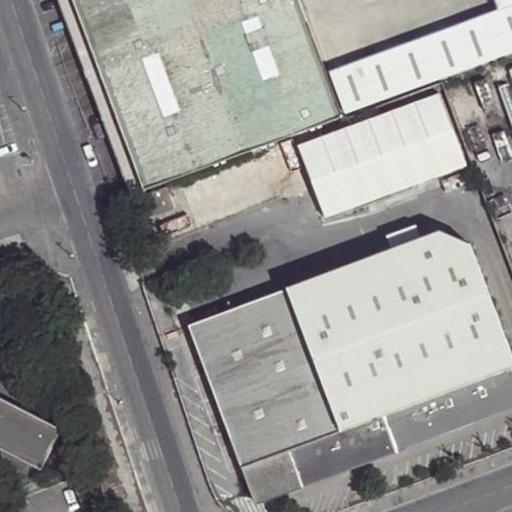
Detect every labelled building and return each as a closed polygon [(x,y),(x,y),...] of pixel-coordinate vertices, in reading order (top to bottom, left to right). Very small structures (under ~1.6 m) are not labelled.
[(62,0),(137,197),(146,194),(74,0),(62,0)] [(346,118),(301,0),(74,0),(146,194),(258,152),(283,143),(346,118)] [(511,0),(498,0),(501,8),(333,71),(350,113),(511,51),(511,0)] [(440,90),(300,143),(328,216),(468,163),(440,90)] [(152,219),(177,209),(170,190),(145,200),(152,219)] [(441,231),(305,282),(370,458),(511,404),(511,354),(472,245),(441,231)] [(134,232),(127,235),(134,256),(141,254),(134,232)] [(23,272),(18,260),(2,266),(6,278),(23,272)] [(370,458),(305,282),(189,326),(253,500),(370,458)] [(0,448),(43,469),(63,429),(0,395),(0,448)] [(511,404),(370,458),(372,464),(511,410),(511,404)] [(370,458),(253,500),(256,507),(372,464),(370,458)]
